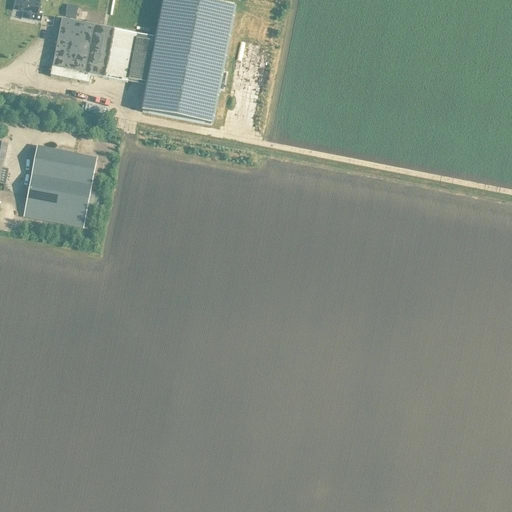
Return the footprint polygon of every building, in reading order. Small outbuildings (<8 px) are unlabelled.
[(40,23),(42,15),(37,14),(40,0),(14,0),(13,10),(22,12),(21,19),(40,23)] [(93,26),(64,20),(62,20),(51,76),(88,84),(90,75),(127,83),(128,80),(148,84),(142,112),(210,126),(234,8),(193,0),(163,0),(156,38),(93,26)] [(24,121),(27,109),(15,107),(13,118),(24,121)] [(4,163),(8,146),(0,143),(0,175),(3,162),(4,163)] [(97,159),(38,147),(32,176),(91,188),(97,159)] [(91,188),(32,176),(26,205),(86,216),(91,188)] [(26,205),(24,217),(83,229),(86,216),(26,205)]
